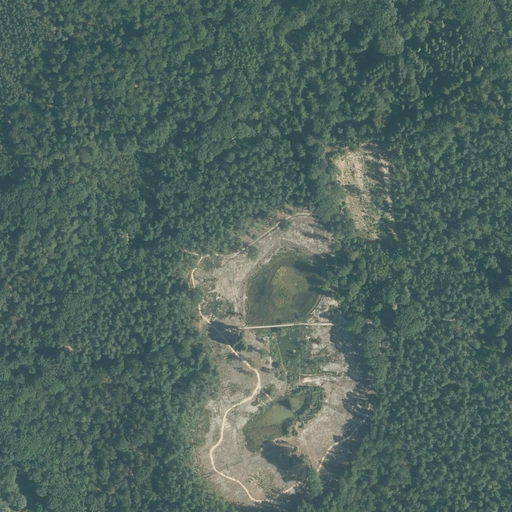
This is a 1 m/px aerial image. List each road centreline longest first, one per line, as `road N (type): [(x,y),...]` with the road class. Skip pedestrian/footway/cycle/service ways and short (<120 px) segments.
road 1 (track): [(0,400),(72,511)]
road 2 (unclassified): [(144,0),(202,32),(255,0)]
